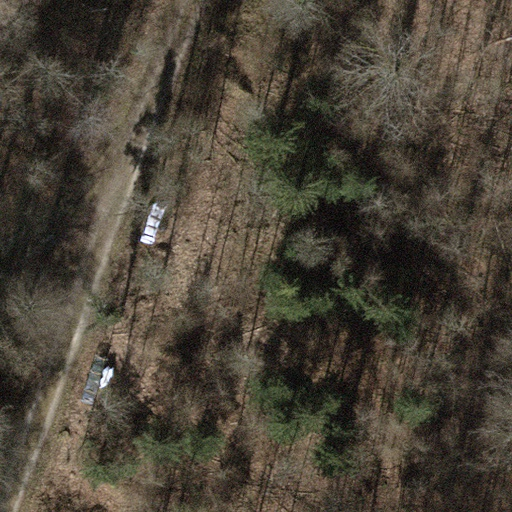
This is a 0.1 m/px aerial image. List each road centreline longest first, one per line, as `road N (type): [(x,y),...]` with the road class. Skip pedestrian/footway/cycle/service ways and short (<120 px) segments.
road 1 (track): [(34,511),(234,0)]
road 2 (track): [(221,35),(0,220)]
